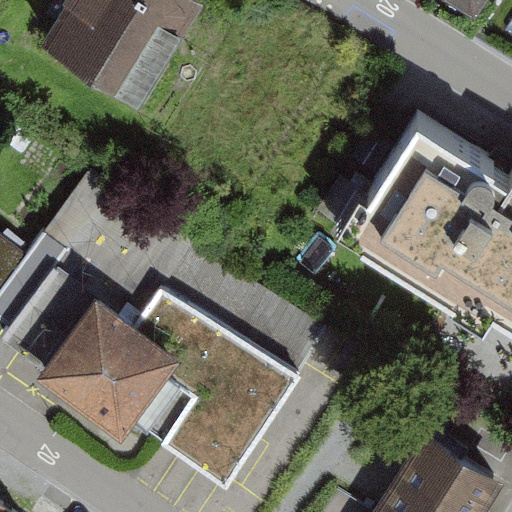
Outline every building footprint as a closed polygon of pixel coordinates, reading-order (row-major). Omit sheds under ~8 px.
[(72,0),(54,40),(155,86),(194,0),(72,0)] [(511,197),(418,143),(349,263),(511,356),(511,197)] [(0,292),(29,253),(0,231),(0,292)] [(125,308),(180,347),(135,411),(221,471),(302,355),(161,256),(125,308)] [(125,308),(97,288),(39,369),(123,428),(135,411),(180,347),(125,308)] [(483,511),(505,476),(427,428),(376,511),(483,511)] [(0,511),(10,511),(0,502),(0,511)]
